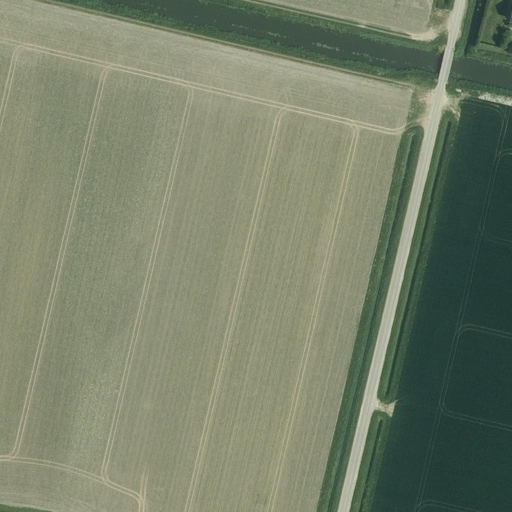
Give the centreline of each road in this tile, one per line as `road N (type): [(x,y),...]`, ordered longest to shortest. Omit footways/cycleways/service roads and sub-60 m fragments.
road 1 (unclassified): [(343,511),(461,0)]
road 2 (track): [(511,105),(446,98),(32,0)]
road 3 (track): [(245,0),(419,38),(456,21)]
